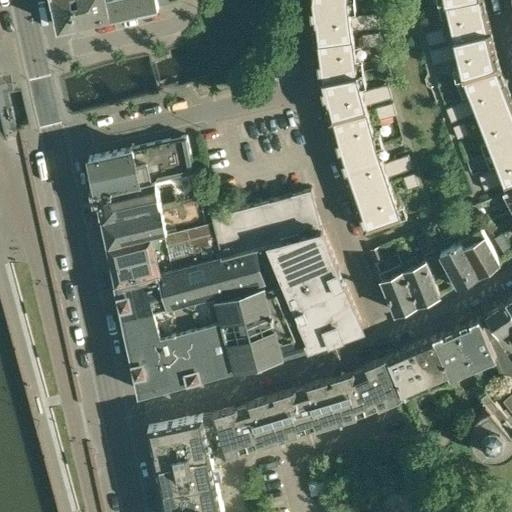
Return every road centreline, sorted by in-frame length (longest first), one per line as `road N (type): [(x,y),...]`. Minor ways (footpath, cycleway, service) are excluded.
road 1 (residential): [(116,415),(385,335)]
road 2 (tertiary): [(116,415),(55,145)]
road 3 (residential): [(297,90),(385,335)]
road 4 (residential): [(55,145),(297,90)]
road 5 (residential): [(193,0),(172,26),(35,57)]
road 6 (residential): [(511,269),(385,335)]
